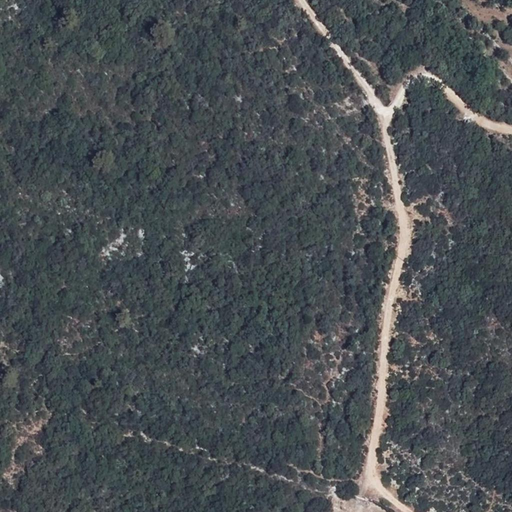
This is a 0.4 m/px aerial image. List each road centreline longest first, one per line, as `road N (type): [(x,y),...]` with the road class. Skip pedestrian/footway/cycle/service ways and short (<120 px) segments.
road 1 (track): [(300,0),(374,95),(398,178),(405,239),(369,489)]
road 2 (track): [(382,111),(423,76),(477,120),(511,127)]
